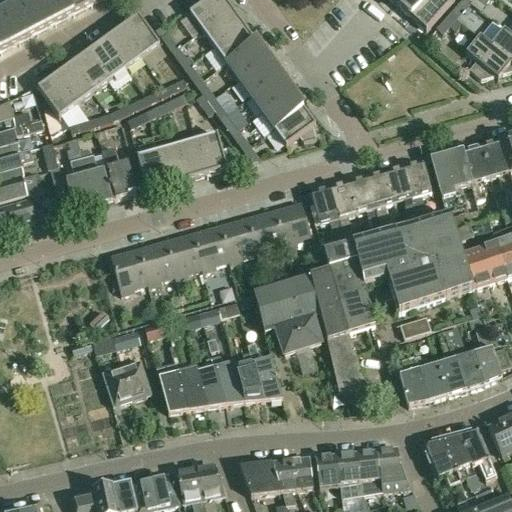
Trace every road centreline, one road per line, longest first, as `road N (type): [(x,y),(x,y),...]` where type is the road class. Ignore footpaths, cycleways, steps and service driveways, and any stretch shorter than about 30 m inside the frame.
road 1 (residential): [(0,266),(367,158)]
road 2 (residential): [(367,158),(258,0)]
road 3 (residential): [(217,451),(399,434)]
road 4 (residential): [(49,483),(217,451)]
road 5 (residential): [(0,68),(141,0)]
road 6 (residential): [(367,158),(511,117)]
road 7 (residential): [(399,434),(511,394)]
